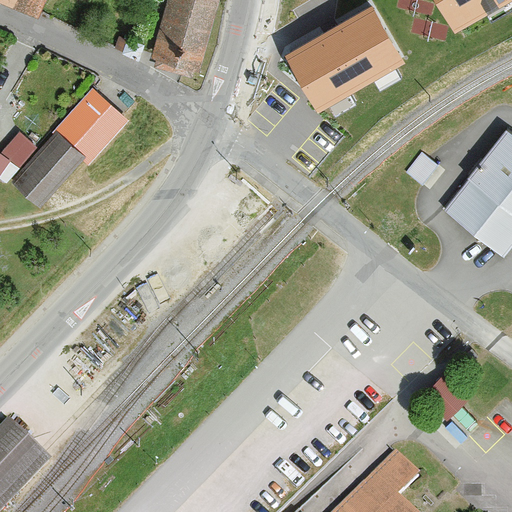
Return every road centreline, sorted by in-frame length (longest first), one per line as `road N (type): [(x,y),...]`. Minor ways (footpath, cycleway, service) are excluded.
road 1 (residential): [(132,511),(391,262)]
road 2 (tertiary): [(0,382),(154,222),(217,122)]
road 3 (residential): [(0,12),(110,61),(217,122)]
road 4 (residential): [(391,262),(217,122)]
road 5 (residential): [(511,353),(391,262)]
road 6 (tertiary): [(217,122),(250,0)]
